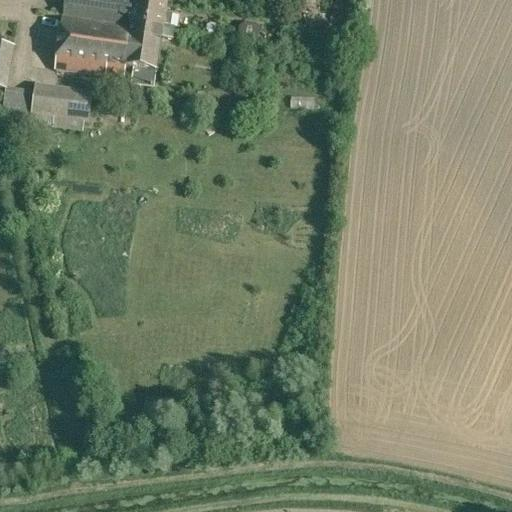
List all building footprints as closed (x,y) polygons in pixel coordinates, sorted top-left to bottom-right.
[(141,28),(175,33),(175,29),(171,28),(173,17),(165,16),(167,0),(66,0),(64,19),(140,30),(141,28)] [(313,0),(304,0),(303,13),(312,14),(313,0)] [(133,86),(154,89),(156,72),(157,73),(162,39),(173,40),(175,33),(141,28),(140,30),(64,19),(56,70),(125,80),(127,68),(135,69),(133,86)] [(245,24),(238,29),(238,36),(244,41),(253,42),(259,38),(260,31),(254,25),(245,24)] [(334,51),(346,52),(348,39),(336,37),(334,51)] [(0,89),(8,91),(15,47),(0,44),(0,89)] [(93,94),(37,86),(32,115),(89,123),(93,94)]
